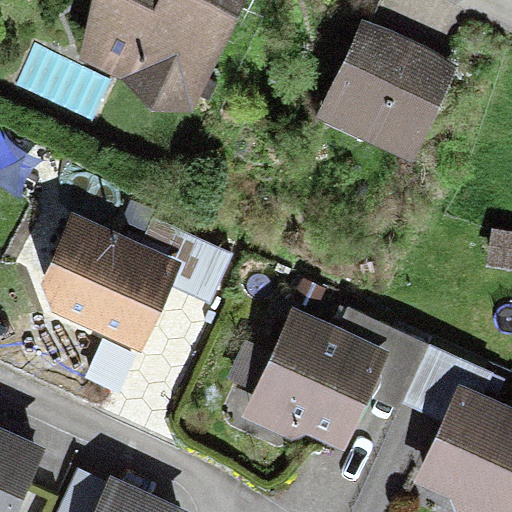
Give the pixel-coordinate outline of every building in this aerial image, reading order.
[(109,0),(89,43),(188,90),(230,0),(109,0)] [(328,106),(406,143),(447,57),(423,45),(419,54),(364,29),(328,106)] [(59,300),(138,335),(164,278),(171,262),(143,250),(74,219),(49,275),(59,300)] [(154,226),(143,250),(171,262),(164,278),(206,298),(213,282),(224,258),(182,239),(154,226)] [(511,243),(497,240),(491,272),(511,275),(511,243)] [(258,396),(339,433),(376,351),(296,314),(258,396)] [(467,484),(509,503),(511,496),(511,412),(462,390),(424,472),(464,490),(467,484)] [(0,511),(5,511),(35,447),(0,431),(0,511)] [(175,511),(111,483),(97,511),(175,511)]
